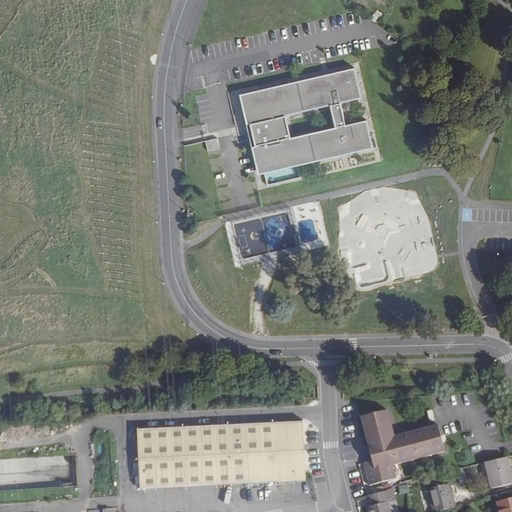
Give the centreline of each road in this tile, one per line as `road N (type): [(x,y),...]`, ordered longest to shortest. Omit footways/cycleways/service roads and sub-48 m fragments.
road 1 (residential): [(186,0),(163,112),(170,249),(181,297),(229,341),(326,347)]
road 2 (residential): [(326,347),(479,344),(511,363)]
road 3 (residential): [(345,511),(332,458),(326,347)]
